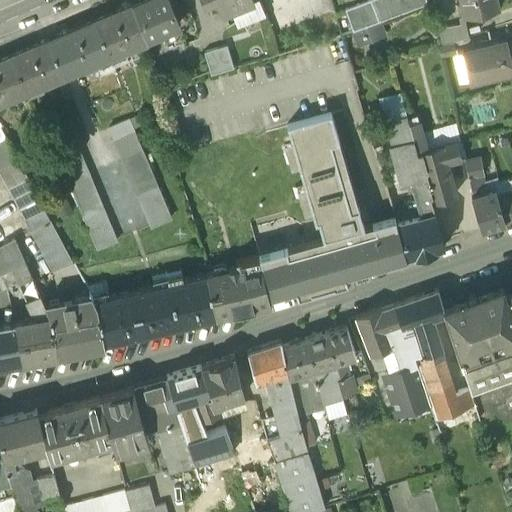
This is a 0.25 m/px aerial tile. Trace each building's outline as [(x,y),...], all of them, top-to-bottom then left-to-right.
[(136,0),(131,3),(146,38),(146,41),(161,35),(159,30),(177,22),(171,7),(172,7),(169,0),(136,0)] [(219,0),(223,10),(236,5),(248,0),(219,0)] [(248,0),(236,5),(242,20),(264,11),(260,0),(248,0)] [(426,0),(359,0),(343,6),(351,29),(427,1),(426,0)] [(459,0),(463,14),(496,7),(494,0),(459,0)] [(130,1),(94,16),(109,53),(146,38),(131,3),(130,1)] [(94,16),(57,32),(72,69),(109,53),(94,16)] [(463,21),(438,26),(442,42),(466,34),(463,21)] [(72,69),(57,32),(48,36),(63,73),(72,69)] [(48,36),(11,51),(26,88),(63,73),(48,36)] [(504,38),(463,48),(470,79),(511,69),(504,38)] [(216,70),(239,63),(232,39),(209,46),(216,70)] [(11,51),(0,55),(0,99),(26,88),(11,51)] [(321,235),(257,253),(268,295),(406,256),(395,222),(393,215),(363,224),(329,109),(286,123),(314,219),(316,218),(321,235)] [(128,116),(108,124),(113,136),(133,128),(128,116)] [(418,121),(408,124),(416,152),(421,151),(425,150),(418,121)] [(0,172),(30,227),(49,217),(0,125),(0,172)] [(133,128),(113,136),(122,158),(142,149),(133,128)] [(80,150),(75,138),(55,146),(60,158),(80,150)] [(425,150),(421,151),(425,166),(424,167),(426,176),(426,177),(431,194),(429,195),(431,202),(455,195),(446,164),(461,159),(457,140),(425,150)] [(142,149),(122,158),(150,224),(170,215),(142,149)] [(80,150),(60,158),(69,179),(88,171),(80,150)] [(482,156),(464,159),(471,188),(486,184),(483,173),(485,173),(482,156)] [(116,237),(88,171),(69,179),(96,246),(116,237)] [(393,172),(382,176),(385,188),(397,185),(393,172)] [(431,194),(426,177),(410,181),(420,215),(412,217),(411,213),(406,215),(407,219),(395,222),(406,256),(444,245),(431,202),(429,195),(431,194)] [(494,188),(471,195),(481,229),(504,222),(497,199),(494,188)] [(511,194),(497,199),(504,222),(511,219),(511,194)] [(72,260),(49,217),(30,227),(52,268),(72,260)] [(14,235),(0,243),(0,270),(24,258),(14,235)] [(257,253),(237,258),(239,266),(205,274),(214,314),(269,301),(268,295),(257,253)] [(205,273),(94,300),(95,301),(102,341),(214,314),(205,274),(205,273)] [(42,303),(32,277),(18,282),(33,318),(13,322),(21,361),(56,354),(47,314),(42,303)] [(502,286),(442,306),(469,387),(471,393),(511,378),(511,294),(506,297),(502,286)] [(68,289),(55,291),(57,300),(42,303),(47,314),(56,354),(103,345),(102,341),(95,301),(94,300),(90,294),(71,297),(70,294),(68,289)] [(437,289),(394,304),(401,322),(411,320),(421,352),(422,355),(439,350),(440,349),(431,319),(445,314),(442,306),(437,289)] [(394,304),(380,309),(380,308),(355,317),(368,353),(381,349),(390,372),(383,374),(395,410),(428,399),(422,380),(414,355),(421,352),(411,320),(401,322),(394,304)] [(13,322),(0,324),(0,364),(21,361),(13,322)] [(346,327),(325,333),(338,378),(336,379),(340,394),(346,392),(354,390),(346,366),(340,364),(340,363),(345,362),(344,357),(354,354),(346,327)] [(325,333),(305,340),(315,369),(323,366),(328,381),(336,379),(338,378),(325,333)] [(305,340),(282,347),(288,378),(296,375),(305,409),(324,403),(315,369),(305,340)] [(280,341),(246,352),(255,382),(264,379),(269,398),(291,391),(288,378),(282,347),(280,341)] [(439,350),(422,355),(421,352),(414,355),(422,380),(447,372),(439,350)] [(233,357),(201,367),(210,393),(215,406),(223,403),(222,402),(242,395),(233,357)] [(201,367),(167,376),(167,378),(179,416),(195,411),(191,398),(210,393),(201,367)] [(447,372),(422,380),(428,399),(439,431),(479,419),(471,393),(469,387),(454,392),(447,372)] [(366,375),(355,377),(358,386),(368,383),(366,375)] [(167,378),(133,388),(145,430),(157,426),(161,440),(184,434),(179,416),(167,378)] [(511,378),(471,393),(479,419),(486,440),(505,434),(511,453),(511,378)] [(328,381),(325,382),(329,397),(340,394),(336,379),(328,381)] [(133,388),(99,397),(111,440),(115,452),(139,445),(138,439),(147,437),(145,430),(133,388)] [(210,393),(191,398),(195,411),(199,420),(217,413),(215,406),(210,393)] [(99,397),(37,415),(45,444),(48,457),(111,440),(99,397)] [(35,409),(0,418),(0,447),(5,467),(17,464),(14,452),(45,444),(37,415),(35,409)] [(186,439),(194,466),(232,455),(224,431),(224,428),(186,439)] [(265,436),(241,443),(239,436),(236,428),(224,431),(229,441),(240,471),(274,461),(265,436)] [(184,434),(161,440),(169,473),(194,466),(186,439),(184,434)] [(5,467),(0,447),(0,481),(8,479),(5,467)] [(23,468),(17,464),(5,467),(8,479),(12,493),(16,511),(31,511),(35,511),(23,468)] [(52,473),(34,477),(42,504),(60,499),(52,473)] [(0,481),(0,496),(12,493),(8,479),(0,481)] [(411,495),(407,481),(377,490),(384,511),(437,511),(430,489),(411,495)] [(154,504),(148,482),(125,489),(131,511),(167,511),(165,502),(154,504)] [(124,489),(62,506),(63,511),(116,511),(130,508),(124,489)]
